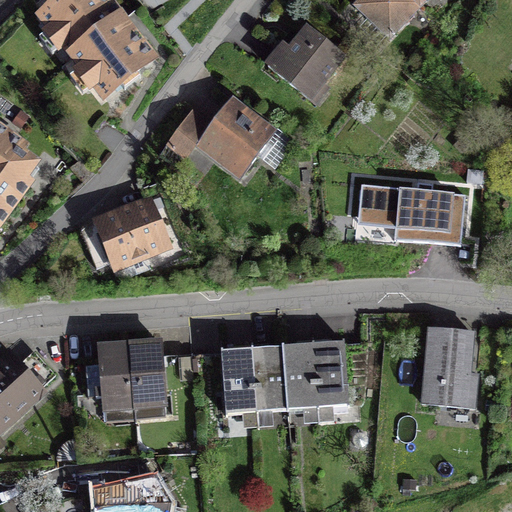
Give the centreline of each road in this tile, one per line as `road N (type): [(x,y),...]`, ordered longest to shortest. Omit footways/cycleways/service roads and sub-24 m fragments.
road 1 (residential): [(0,321),(52,312),(410,299),(511,304)]
road 2 (residential): [(0,280),(99,186),(249,0)]
